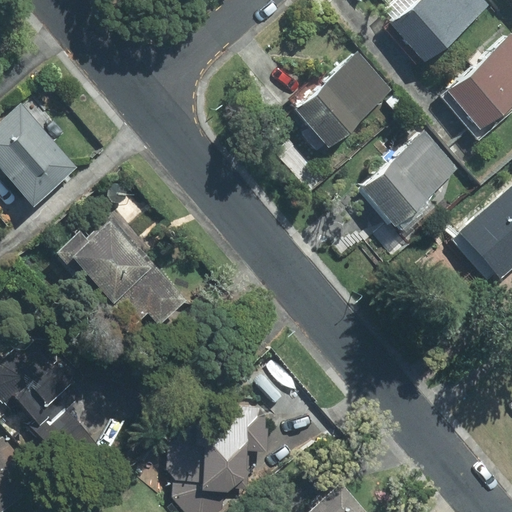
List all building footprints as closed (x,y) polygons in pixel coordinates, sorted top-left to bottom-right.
[(488,5),(484,0),(392,0),(384,7),(395,20),(391,24),(425,61),(488,5)] [(511,40),(508,37),(441,96),(479,140),(511,111),(511,40)] [(391,90),(358,53),(295,109),(328,146),(391,90)] [(77,167),(21,104),(0,122),(0,167),(34,205),(77,167)] [(421,200),(456,169),(423,132),(359,189),(397,231),(426,205),(421,200)] [(511,186),(453,239),(489,279),(496,273),(501,278),(511,267),(511,186)] [(80,230),(55,252),(67,265),(75,258),(115,303),(110,308),(128,329),(149,311),(159,322),(184,300),(112,220),(89,240),(80,230)] [(0,400),(10,411),(18,404),(40,427),(48,419),(51,422),(74,400),(64,390),(74,380),(57,361),(57,340),(34,340),(26,350),(15,349),(5,359),(0,354),(0,400)] [(236,488),(247,488),(250,450),(266,451),(269,415),(259,407),(207,406),(169,437),(168,469),(173,477),(172,497),(184,511),(219,511),(222,510),(223,500),(236,488)] [(0,438),(0,511),(40,482),(4,435),(0,438)] [(365,511),(342,485),(310,511),(365,511)]
